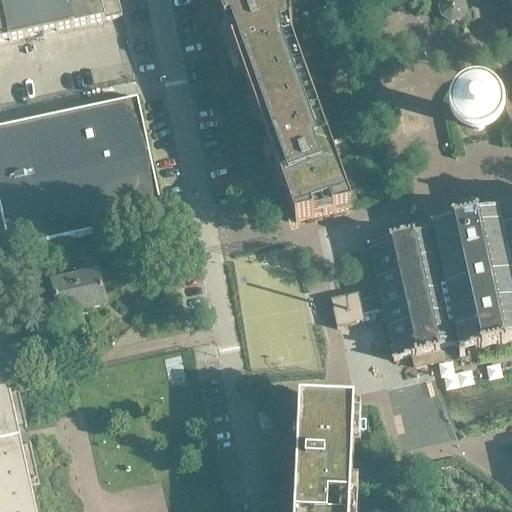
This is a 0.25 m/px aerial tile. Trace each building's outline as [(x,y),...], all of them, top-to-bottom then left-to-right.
[(0,0),(0,44),(122,19),(117,0),(0,0)] [(352,211),(293,47),(289,3),(224,1),(224,26),(233,51),(227,53),(236,77),(242,75),(265,139),(259,142),(268,166),(274,164),(295,224),(352,211)] [(442,10),(442,11),(444,19),(451,24),(460,22),(460,21),(462,20),(463,18),(464,17),(464,16),(464,15),(464,13),(464,12),(464,11),(464,9),(464,8),(463,7),(462,6),(461,4),(459,3),(457,2),(455,1),(453,1),(451,1),(448,2),(446,4),(444,5),(444,7),(443,8),(442,10)] [(493,126),(493,122),(493,120),(493,117),(492,114),(491,112),(490,109),(488,107),(487,105),(485,103),(483,101),(481,100),(478,98),(476,97),(472,96),(470,95),(467,95),(464,95),(462,95),(459,96),(457,96),(454,97),(452,99),(449,100),(447,102),(445,104),(444,106),(442,108),(441,110),(440,112),(439,115),(438,118),(438,120),(438,123),(438,125),(438,128),(439,131),(440,133),(441,136),(443,139),(445,141),(446,143),(449,145),(451,146),(453,147),(455,149),(458,149),(460,150),(463,150),(466,150),(468,150),(471,150),(474,149),(476,148),(479,147),(481,146),(483,144),(485,143),(487,141),(488,138),(490,136),(491,134),(492,131),(493,129),(493,126)] [(164,221),(138,102),(0,131),(0,255),(9,254),(18,252),(154,223),(164,221)] [(511,210),(478,218),(478,217),(465,220),(473,257),(511,248),(511,210)] [(511,248),(473,257),(465,220),(453,223),(453,224),(432,228),(434,234),(459,349),(460,353),(458,354),(459,359),(464,358),(463,354),(481,350),(487,349),(488,351),(500,349),(499,346),(506,345),(506,344),(509,343),(510,347),(511,346),(511,248)] [(459,349),(434,234),(415,238),(414,237),(389,243),(390,244),(368,248),(379,299),(382,313),(393,363),(412,359),(415,370),(445,363),(442,352),(459,349)] [(110,256),(106,239),(95,241),(99,259),(110,256)] [(44,271),(40,253),(29,256),(33,273),(44,271)] [(106,306),(98,274),(84,278),(82,273),(74,275),(82,312),(106,306)] [(82,312),(74,275),(65,277),(66,282),(51,285),(58,317),(82,312)] [(363,317),(360,303),(358,296),(337,300),(330,302),(336,331),(365,324),(363,317)] [(382,313),(379,299),(370,301),(360,303),(363,317),(382,313)] [(35,511),(30,489),(39,487),(30,445),(28,445),(29,446),(21,448),(16,429),(24,427),(25,428),(26,428),(17,386),(7,388),(0,354),(0,511),(35,511)] [(351,501),(355,409),(300,407),(298,459),(300,459),(299,477),(297,477),(296,499),(351,501)] [(350,511),(351,501),(296,499),(295,511),(350,511)]
